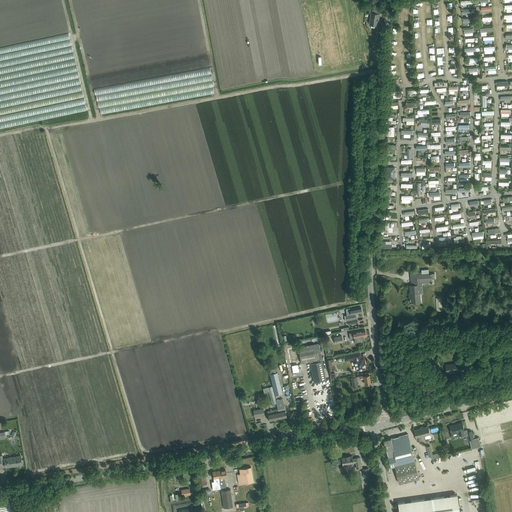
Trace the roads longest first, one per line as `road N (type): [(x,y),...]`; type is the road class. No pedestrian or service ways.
road 1 (unclassified): [(393,0),(381,47),(367,253),(383,424)]
road 2 (unclassified): [(0,491),(374,426)]
road 3 (unclassified): [(383,424),(511,390)]
